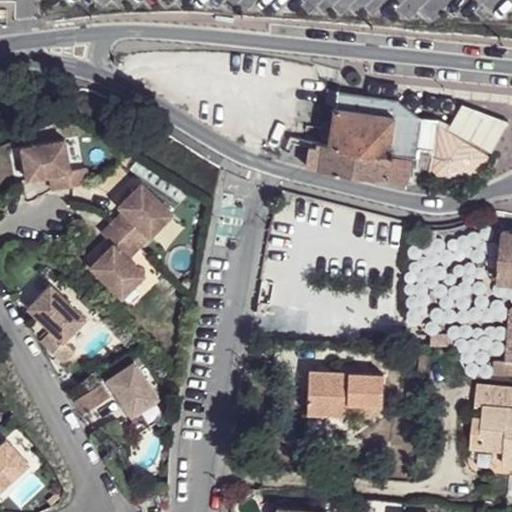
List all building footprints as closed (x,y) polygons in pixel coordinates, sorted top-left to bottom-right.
[(395,115),(419,118),(395,100),(337,93),(336,105),(395,115)] [(447,128),(487,153),(508,121),(464,103),(447,128)] [(330,143),(389,152),(389,149),(395,115),(336,105),(335,107),(331,141),(330,143)] [(389,149),(416,154),(422,119),(419,118),(395,115),(389,149)] [(416,154),(413,183),(459,189),(464,189),(480,172),(487,153),(447,128),(436,122),(422,119),(416,154)] [(71,173),(65,141),(22,149),(27,181),(43,178),(42,173),(49,172),(49,177),(52,192),(89,186),(86,170),(71,173)] [(320,171),(385,179),(389,152),(330,143),(331,141),(324,141),(324,148),(311,146),(308,166),(320,171)] [(385,179),(413,183),(416,154),(389,149),(389,152),(385,179)] [(112,228),(132,247),(165,213),(140,189),(118,212),(123,217),(112,228)] [(89,273),(114,298),(137,274),(121,258),(132,247),(112,228),(101,240),(112,250),(116,254),(110,259),(107,256),(89,273)] [(511,232),(503,232),(498,280),(511,281),(511,232)] [(112,250),(107,256),(110,259),(116,254),(112,250)] [(42,284),(18,309),(31,321),(36,316),(40,320),(35,325),(43,333),(32,343),(55,365),(67,354),(56,343),(79,320),(42,284)] [(36,316),(31,321),(35,325),(40,320),(36,316)] [(429,344),(421,344),(418,371),(426,372),(429,344)] [(511,358),(494,358),(493,374),(511,373),(511,358)] [(129,360),(108,375),(111,379),(105,383),(127,416),(154,397),(129,360)] [(307,416),(348,418),(347,411),(381,413),(383,373),(309,369),(307,416)] [(111,379),(108,375),(102,379),(105,383),(111,379)] [(95,383),(68,401),(78,415),(106,396),(95,383)] [(486,406),(480,451),(505,453),(504,464),(511,465),(511,387),(479,383),(475,405),(486,406)] [(0,438),(0,437),(0,484),(7,478),(3,474),(7,470),(11,474),(24,461),(0,438)] [(7,478),(11,474),(7,470),(3,474),(7,478)]
